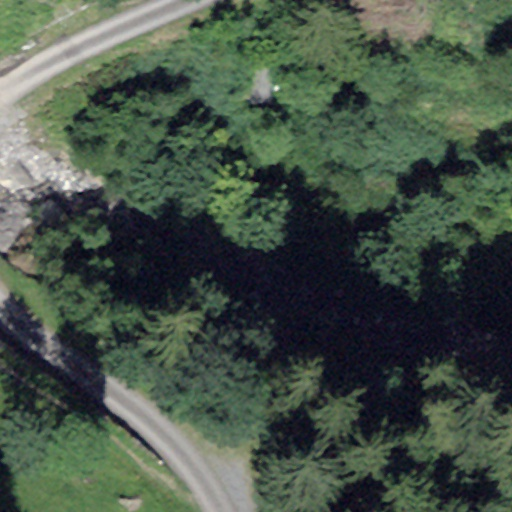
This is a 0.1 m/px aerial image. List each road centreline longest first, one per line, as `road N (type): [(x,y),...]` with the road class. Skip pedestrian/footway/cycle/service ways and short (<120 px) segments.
road 1 (track): [(222,510),(135,406),(0,304)]
road 2 (track): [(0,116),(75,50),(174,0)]
